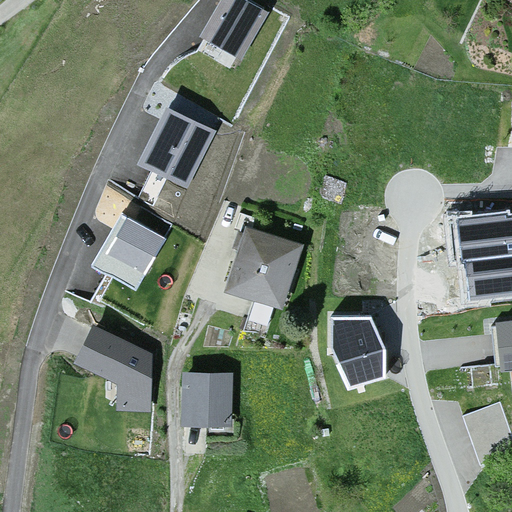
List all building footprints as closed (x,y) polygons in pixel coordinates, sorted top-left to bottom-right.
[(265,14),(241,0),(224,0),(203,36),(239,58),(265,14)] [(210,132),(168,111),(142,163),(184,184),(210,132)] [(505,216),(458,221),(463,261),(468,260),(472,298),(511,293),(511,218),(506,220),(505,216)] [(162,241),(123,218),(96,265),(135,288),(162,241)] [(296,249),(240,232),(222,290),(277,307),(296,249)] [(369,311),(333,312),(331,336),(351,382),(383,372),(385,346),(369,311)] [(511,323),(498,325),(502,369),(511,367),(511,323)] [(149,357),(93,330),(78,362),(120,382),(119,408),(147,409),(149,357)] [(229,376),(185,376),(185,422),(228,422),(229,376)]
